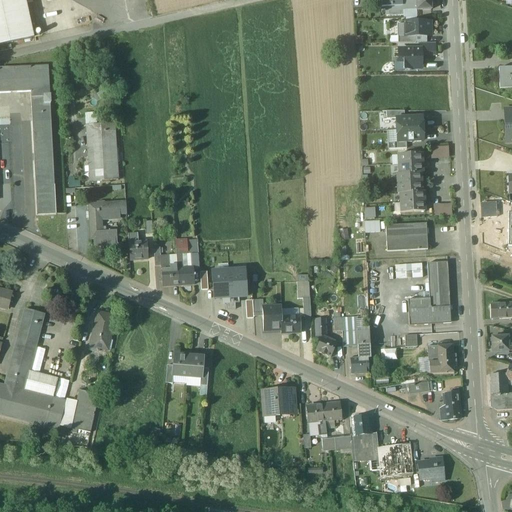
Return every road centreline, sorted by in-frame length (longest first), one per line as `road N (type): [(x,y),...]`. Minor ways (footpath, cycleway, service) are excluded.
road 1 (tertiary): [(485,450),(0,228)]
road 2 (residential): [(485,450),(452,0)]
road 3 (residential): [(0,62),(262,0)]
